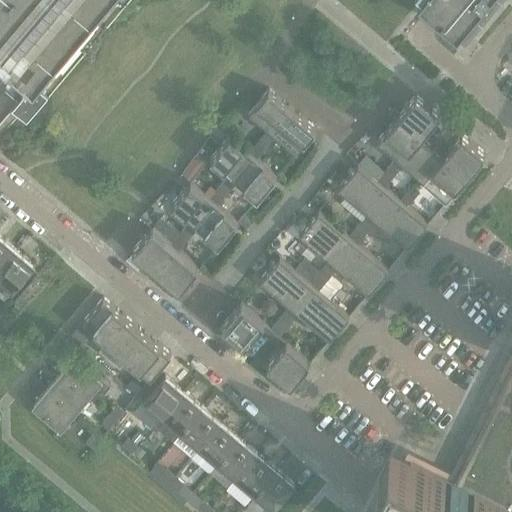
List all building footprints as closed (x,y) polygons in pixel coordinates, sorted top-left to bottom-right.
[(0,0),(0,85),(18,101),(11,110),(27,124),(49,98),(36,87),(110,0),(0,0)] [(419,0),(457,32),(461,28),(466,32),(493,0),(419,0)] [(249,111),(269,128),(273,131),(292,108),(269,88),(249,111)] [(440,115),(416,95),(397,117),(421,137),(440,115)] [(316,128),(292,108),(273,131),(276,134),(296,151),(316,128)] [(377,140),(397,157),(401,161),(421,137),(397,117),(377,140)] [(269,128),(250,152),(253,155),(257,157),(276,134),(273,131),(269,128)] [(462,134),(443,156),(467,176),(486,154),(462,134)] [(210,158),(230,175),(234,178),(253,155),(250,152),(230,135),(210,158)] [(443,156),(421,137),(401,161),(404,163),(423,179),(443,156)] [(277,174),(257,157),(253,155),(234,178),(237,181),(257,198),(277,174)] [(365,155),(358,163),(378,180),(385,172),(365,155)] [(467,176),(443,156),(423,179),(447,199),(467,176)] [(385,172),(378,180),(385,186),(404,163),(401,161),(397,157),(385,172)] [(190,161),(182,171),(193,180),(201,170),(191,162),(190,161)] [(338,187),(369,212),(373,216),(393,193),(385,186),(378,180),(358,163),(338,187)] [(230,175),(211,198),(214,201),(218,204),(237,181),(234,178),(230,175)] [(171,204),(191,221),(195,224),(214,201),(211,198),(191,181),(171,204)] [(410,188),(401,199),(408,205),(418,194),(410,188)] [(408,205),(401,199),(393,193),(373,216),(378,220),(408,245),(428,222),(408,205)] [(238,221),(218,204),(214,201),(195,224),(198,227),(218,244),(238,221)] [(299,233),(330,259),(334,262),(354,239),(350,235),(319,209),(299,233)] [(369,212),(350,235),(354,239),(358,243),(378,220),(373,216),(369,212)] [(244,214),(238,220),(247,228),(253,221),(244,214)] [(162,216),(152,227),(172,244),(181,233),(162,216)] [(191,221),(172,244),(175,247),(179,250),(198,227),(195,224),(191,221)] [(132,250),(156,270),(175,247),(172,244),(152,227),(132,250)] [(0,267),(16,248),(0,234),(0,267)] [(389,268),(358,243),(354,239),(334,262),(338,266),(369,292),(389,268)] [(199,267),(179,250),(175,247),(156,270),(179,290),(199,267)] [(16,248),(0,267),(0,279),(13,291),(35,264),(16,248)] [(260,279),(291,305),(295,309),(315,285),(311,281),(280,256),(260,279)] [(329,277),(338,266),(334,262),(330,259),(320,270),(329,277)] [(320,270),(311,281),(315,285),(319,289),(329,277),(320,270)] [(350,314),(319,289),(315,285),(295,309),(299,312),(330,338),(350,314)] [(83,321),(106,340),(126,316),(103,297),(83,321)] [(245,345),(259,329),(265,322),(241,302),(221,325),(245,345)] [(290,324),(299,312),(295,309),(291,305),(281,316),(290,324)] [(107,341),(99,350),(120,367),(128,358),(128,359),(149,335),(126,316),(106,340),(107,341)] [(281,316),(272,328),(276,331),(280,335),(290,324),(281,316)] [(276,331),(272,328),(265,322),(259,329),(270,338),(276,331)] [(79,327),(74,333),(83,341),(88,335),(79,327)] [(287,341),(280,335),(276,331),(270,338),(281,347),(287,341)] [(171,354),(149,335),(128,359),(151,378),(171,354)] [(287,341),(281,347),(267,364),(291,384),(311,361),(287,341)] [(74,355),(60,372),(88,395),(96,402),(110,386),(74,355)] [(511,511),(511,363),(454,480),(391,448),(379,472),(399,483),(390,501),(388,504),(384,511),(511,511)] [(60,372),(47,388),(75,411),(88,395),(60,372)] [(143,401),(162,417),(184,391),(165,374),(143,401)] [(132,378),(127,385),(136,393),(142,386),(132,378)] [(60,429),(75,411),(47,388),(32,405),(60,429)] [(184,391),(162,417),(180,432),(203,406),(184,391)] [(118,405),(110,414),(116,419),(124,410),(118,405)] [(180,432),(173,441),(192,456),(221,422),(203,406),(180,432)] [(110,414),(102,423),(108,428),(109,428),(116,419),(110,414)] [(221,422),(192,456),(210,472),(217,463),(239,437),(221,422)] [(92,447),(100,438),(94,432),(85,442),(92,447)] [(129,436),(122,444),(132,451),(138,444),(129,436)] [(239,437),(217,463),(236,479),(258,453),(239,437)] [(138,445),(133,451),(140,457),(146,451),(138,445)] [(258,453),(236,479),(254,494),(276,468),(258,453)] [(175,475),(166,468),(160,475),(169,482),(175,475)] [(276,468),(254,494),(273,511),(295,484),(276,468)] [(193,491),(175,475),(169,482),(187,498),(193,491)] [(197,506),(203,511),(206,511),(211,507),(202,499),(197,506)]
